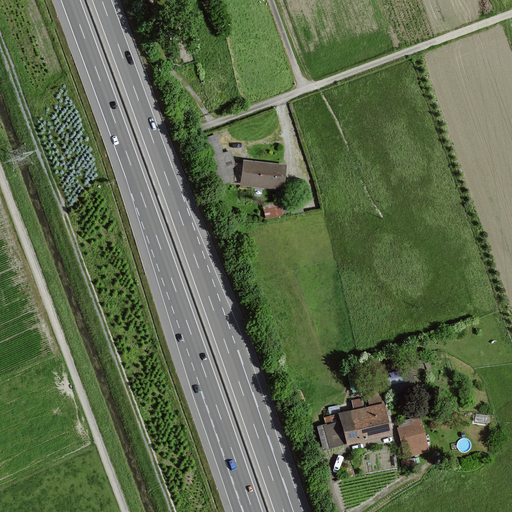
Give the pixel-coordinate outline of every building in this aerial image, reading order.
[(283,188),(285,164),(246,160),(244,185),(283,188)] [(266,217),(283,214),(281,202),(263,205),(266,217)] [(362,395),(351,398),(353,406),(364,404),(362,395)] [(340,413),(342,421),(323,424),(328,447),(392,434),(390,422),(386,403),(340,413)] [(421,418),(398,423),(406,457),(429,452),(421,418)]
